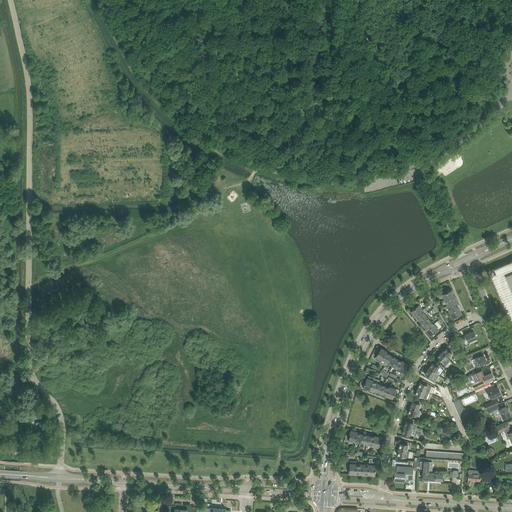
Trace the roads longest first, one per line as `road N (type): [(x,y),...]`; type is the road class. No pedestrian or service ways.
road 1 (unclassified): [(60,475),(61,419),(30,370),(30,102),(10,0)]
road 2 (unclassified): [(382,494),(391,434),(416,366),(444,333),(480,314)]
road 3 (secondary): [(330,446),(369,334),(435,274)]
